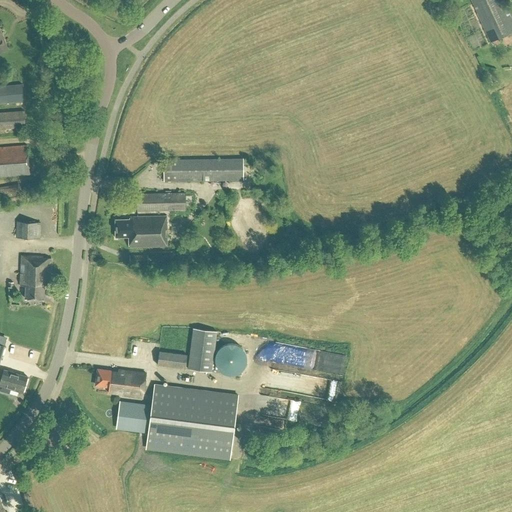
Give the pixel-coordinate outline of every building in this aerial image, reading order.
[(511,22),(501,0),(483,0),(473,5),(490,40),(491,41),(511,31),(511,22)] [(0,50),(8,47),(0,26),(0,50)] [(22,83),(0,85),(0,103),(23,101),(22,83)] [(0,128),(25,127),(24,110),(0,112),(0,128)] [(0,175),(29,173),(27,143),(18,144),(18,147),(12,147),(11,145),(0,145),(0,175)] [(243,179),(243,158),(163,160),(164,180),(243,179)] [(0,197),(21,194),(19,184),(0,187),(0,197)] [(186,209),(186,206),(185,192),(136,194),(137,211),(186,209)] [(130,219),(115,219),(115,237),(128,237),(129,247),(167,246),(167,216),(130,216),(130,219)] [(39,238),(40,222),(16,220),(15,236),(39,238)] [(21,254),(20,286),(25,286),(24,299),(44,300),(44,284),(51,285),(52,258),(43,258),(43,255),(21,254)] [(130,254),(130,263),(148,263),(148,254),(130,254)] [(188,356),(191,327),(155,323),(152,352),(188,356)] [(193,327),(188,368),(212,371),(216,330),(193,327)] [(229,375),(231,375),(233,375),(235,374),(237,374),(239,373),(241,372),(242,370),(244,369),(245,367),(246,365),(246,363),(247,361),(247,359),(247,357),(246,355),(246,353),(245,351),(244,349),(243,348),(241,346),(239,345),(238,344),(236,343),(234,343),(232,343),(230,343),(228,343),(226,343),(224,344),(222,345),(220,346),(219,348),(217,349),(216,351),(215,353),(215,355),(214,357),(214,359),(214,361),(215,363),(215,365),(216,367),(217,368),(218,370),(220,371),(222,373),(223,374),(225,374),(227,375),(229,375)] [(267,367),(266,388),(297,390),(297,386),(307,386),(308,378),(300,377),(300,368),(267,367)] [(4,369),(0,379),(0,390),(8,393),(10,388),(21,392),(27,376),(4,369)] [(108,393),(122,395),(142,398),(145,374),(118,370),(118,373),(98,370),(95,385),(109,387),(108,393)] [(126,429),(126,430),(148,432),(146,447),(147,447),(229,457),(230,457),(238,395),(154,384),(152,405),(130,402),(130,403),(129,403),(128,404),(126,404),(125,405),(124,405),(123,406),(122,407),(122,408),(121,409),(120,410),(120,411),(119,412),(119,413),(118,414),(118,415),(118,417),(118,418),(118,419),(119,420),(119,421),(120,423),(120,424),(121,425),(121,426),(122,427),(123,427),(124,428),(125,429),(126,429)]
